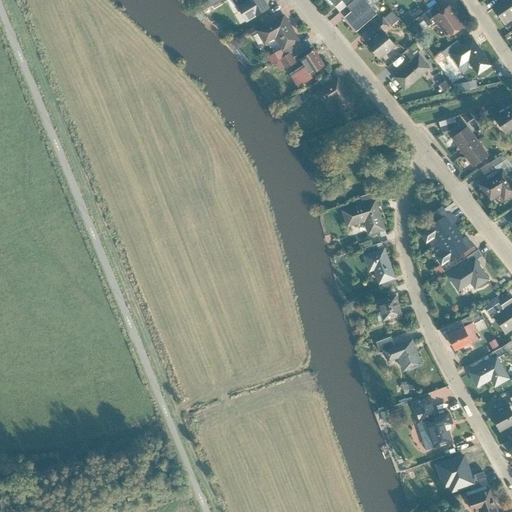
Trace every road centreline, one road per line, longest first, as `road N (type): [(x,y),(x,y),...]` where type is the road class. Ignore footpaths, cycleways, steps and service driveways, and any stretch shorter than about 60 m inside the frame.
road 1 (track): [(13,0),(215,511)]
road 2 (unclassified): [(205,511),(0,3)]
road 3 (residential): [(511,480),(433,334),(408,258),(408,196),(431,156)]
road 4 (residential): [(431,156),(301,0)]
road 5 (residential): [(511,257),(431,156)]
